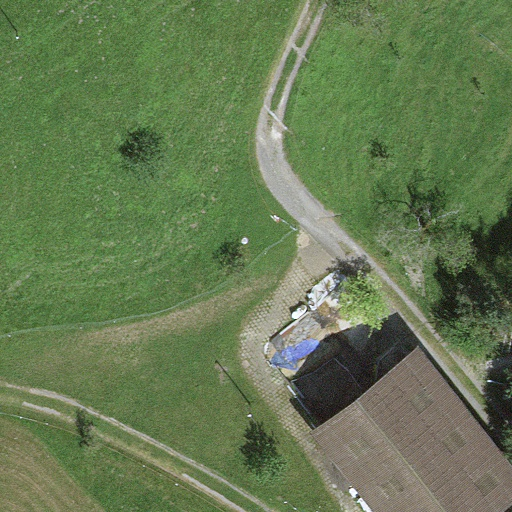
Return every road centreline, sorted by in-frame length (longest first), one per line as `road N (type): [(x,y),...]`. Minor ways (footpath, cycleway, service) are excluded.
road 1 (track): [(511,433),(293,191),(274,156),(275,100),(320,0)]
road 2 (track): [(0,396),(65,408),(263,511)]
